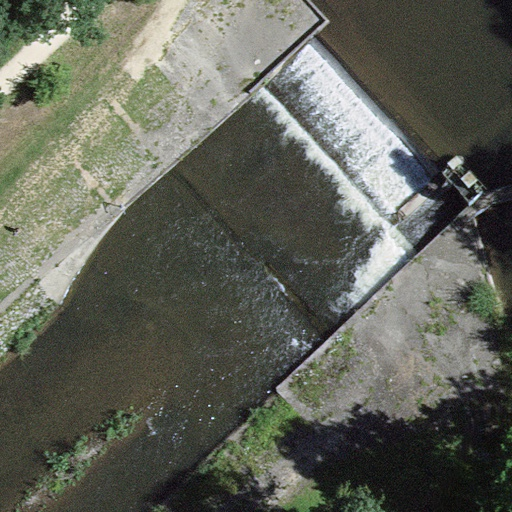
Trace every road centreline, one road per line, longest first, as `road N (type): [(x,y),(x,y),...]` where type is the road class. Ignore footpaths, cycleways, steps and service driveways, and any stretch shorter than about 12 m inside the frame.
road 1 (track): [(486,453),(449,393),(443,258),(467,214)]
road 2 (track): [(0,89),(94,0)]
